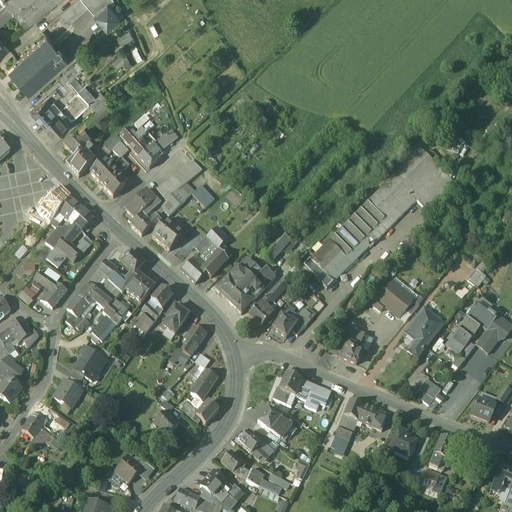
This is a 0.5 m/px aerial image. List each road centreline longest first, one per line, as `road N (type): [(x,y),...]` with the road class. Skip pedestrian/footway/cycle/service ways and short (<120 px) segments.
road 1 (residential): [(236,353),(272,351),(511,453)]
road 2 (track): [(183,146),(341,0)]
road 3 (tertiary): [(140,511),(226,424),(239,393),(236,353)]
road 4 (tertiary): [(236,353),(214,320),(119,233)]
road 5 (tertiary): [(105,219),(0,108)]
road 6 (residential): [(0,442),(43,379),(50,326)]
